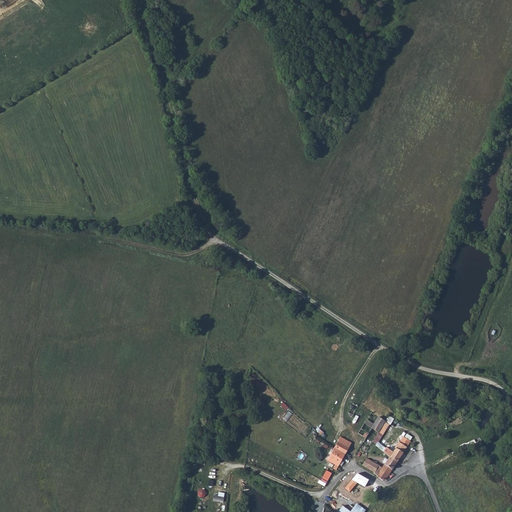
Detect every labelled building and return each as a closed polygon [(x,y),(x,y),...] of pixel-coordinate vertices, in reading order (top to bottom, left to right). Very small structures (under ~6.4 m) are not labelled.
[(383,431),(387,425),(384,422),(377,418),(372,425),(366,421),(357,434),(364,440),(371,445),(378,433),(381,436),(384,431),(383,431)] [(389,457),(395,462),(409,442),(411,444),(414,441),(409,438),(411,435),(408,434),(405,438),(402,437),(397,445),(396,445),(393,449),(394,449),(392,453),(385,449),(383,453),(389,457)] [(339,437),(336,442),(348,449),(351,444),(339,437)] [(336,442),(333,448),(344,455),(348,449),(336,442)] [(333,448),(326,460),(338,467),(344,455),(333,448)] [(390,469),(395,462),(389,457),(383,464),(390,469)] [(359,464),(373,472),(374,470),(378,473),(381,469),(373,464),(374,463),(372,461),(371,463),(365,458),(364,460),(362,459),(359,464)] [(338,467),(326,460),(318,473),(330,480),(338,467)] [(383,480),(390,469),(383,464),(381,469),(378,473),(376,476),(383,480)] [(367,481),(357,475),(355,477),(353,476),(350,479),(360,485),(359,487),(362,489),(367,481)]
